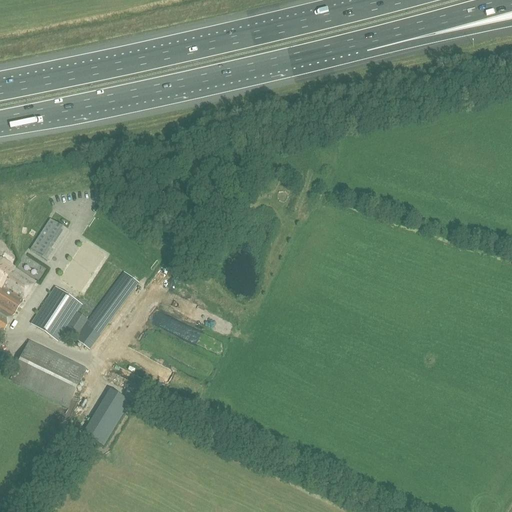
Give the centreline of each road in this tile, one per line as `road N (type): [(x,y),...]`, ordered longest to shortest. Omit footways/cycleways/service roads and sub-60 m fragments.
road 1 (motorway): [(395,0),(0,89)]
road 2 (motorway): [(0,120),(365,39)]
road 3 (motorway): [(365,39),(511,0)]
road 4 (motorway): [(365,39),(511,22)]
